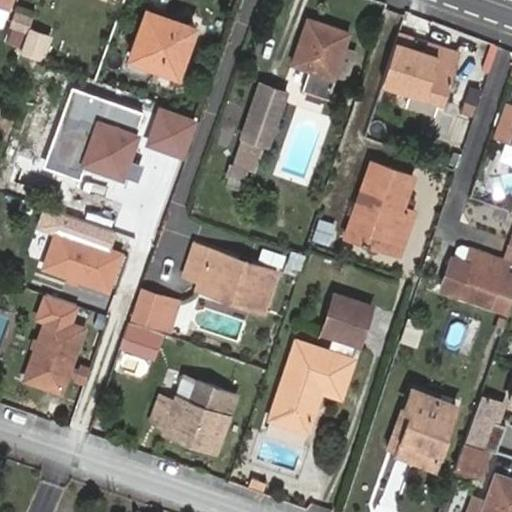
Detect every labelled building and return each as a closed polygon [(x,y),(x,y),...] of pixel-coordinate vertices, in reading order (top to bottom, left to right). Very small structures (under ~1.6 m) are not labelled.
[(0,0),(0,5),(4,7),(9,9),(12,0),(0,0)] [(176,75),(194,24),(148,8),(129,56),(176,75)] [(30,26),(34,15),(14,9),(8,26),(26,32),(20,53),(45,61),(53,33),(30,26)] [(325,95),(332,77),(348,33),(310,19),(295,62),(308,67),(301,86),(325,95)] [(397,35),(381,84),(441,103),(454,66),(408,50),(412,39),(397,35)] [(408,50),(454,66),(458,55),(412,39),(408,50)] [(480,96),(485,82),(475,79),(471,93),(480,96)] [(290,91),(262,81),(244,133),(272,143),(290,91)] [(105,204),(141,102),(105,89),(74,173),(85,177),(80,194),(105,204)] [(511,144),(511,104),(507,103),(495,139),(511,144)] [(463,112),(454,140),(463,143),(472,115),(463,112)] [(334,227),(367,238),(380,198),(391,165),(350,152),(327,219),(326,224),(334,227)] [(230,161),(226,175),(244,181),(248,168),(230,161)] [(380,198),(367,238),(380,243),(394,203),(380,198)] [(326,224),(327,219),(320,217),(313,238),(330,244),(334,227),(326,224)] [(109,287),(120,253),(65,234),(53,268),(109,287)] [(226,294),(222,302),(257,315),(273,269),(209,245),(195,283),(226,294)] [(472,245),(467,260),(499,270),(504,256),(472,245)] [(456,294),(467,262),(467,260),(454,255),(442,289),(456,294)] [(499,270),(467,260),(467,262),(499,273),(499,270)] [(499,273),(467,262),(456,294),(488,305),(499,273)] [(502,309),(511,276),(499,273),(488,305),(502,309)] [(192,291),(222,302),(226,294),(195,283),(192,291)] [(157,323),(168,293),(146,285),(134,314),(157,323)] [(320,335),(327,338),(352,346),(355,347),(369,308),(333,296),(320,335)] [(417,346),(424,320),(406,315),(399,341),(417,346)] [(62,392),(84,328),(48,316),(24,378),(62,392)] [(162,336),(133,326),(126,349),(155,359),(162,336)] [(327,338),(322,353),(346,361),(352,346),(327,338)] [(346,361),(322,353),(296,344),(270,420),(307,434),(315,410),(306,407),(310,398),(336,406),(350,362),(346,361)] [(434,464),(456,403),(412,388),(406,408),(412,411),(398,451),(434,464)] [(216,448),(228,416),(178,397),(176,401),(162,396),(152,421),(166,426),(165,430),(216,448)] [(501,405),(478,398),(463,442),(488,449),(501,405)] [(463,442),(454,466),(479,474),(488,449),(463,442)] [(511,511),(511,478),(496,472),(486,499),(472,494),(465,511),(511,511)]
